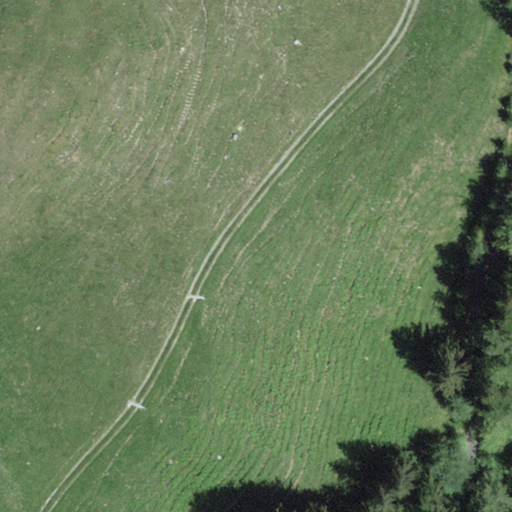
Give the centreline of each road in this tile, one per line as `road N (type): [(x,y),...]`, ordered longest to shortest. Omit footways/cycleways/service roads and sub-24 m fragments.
road 1 (track): [(39,511),(57,478),(119,414),(210,248),(268,171),(401,26),(410,0)]
road 2 (track): [(511,119),(478,298),(476,408),(459,511)]
